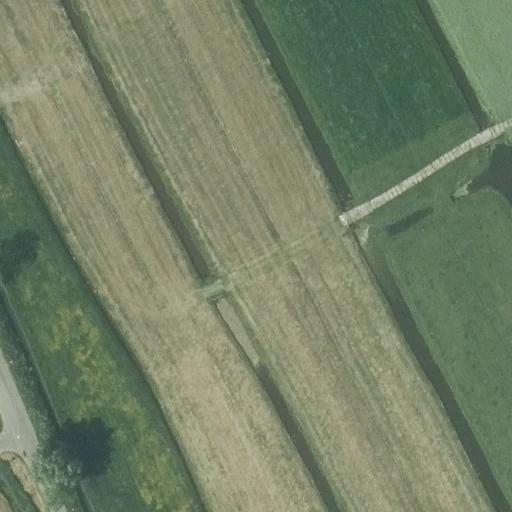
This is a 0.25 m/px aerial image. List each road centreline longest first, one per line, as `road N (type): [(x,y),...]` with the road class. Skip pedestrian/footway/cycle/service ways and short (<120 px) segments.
road 1 (track): [(511,124),(343,219)]
road 2 (unclassified): [(61,511),(0,375)]
